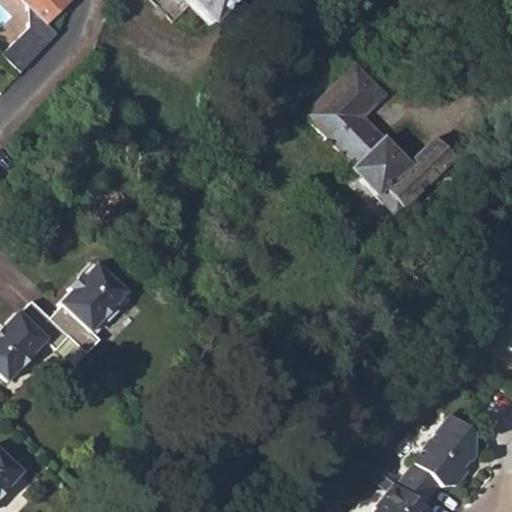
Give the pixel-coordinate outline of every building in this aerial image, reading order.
[(18,0),(42,24),(65,2),(63,0),(18,0)] [(182,0),(207,26),(234,0),(182,0)] [(474,81),(503,78),(499,46),(471,49),(474,81)] [(370,128),(360,118),(382,97),(353,67),(302,116),(352,167),(348,171),(374,198),(382,191),(400,210),(452,159),(432,139),(406,165),(381,139),(378,143),(367,132),(370,128)] [(367,132),(378,143),(381,139),(370,128),(367,132)] [(374,198),(393,217),(400,210),(382,191),(374,198)] [(90,332),(123,296),(93,266),(80,279),(78,277),(66,290),(68,292),(58,304),(60,306),(45,322),(65,340),(83,356),(99,341),(90,332)] [(0,380),(4,385),(43,343),(53,352),(55,351),(65,340),(45,322),(27,304),(16,316),(13,313),(0,327),(0,380)] [(83,356),(65,340),(55,351),(73,368),(83,356)] [(474,457),(470,437),(446,417),(408,463),(410,465),(393,486),(418,507),(435,486),(439,488),(454,488),(465,473),(462,471),(474,457)] [(0,502),(22,479),(24,477),(0,454),(0,502)] [(424,511),(418,507),(393,486),(391,484),(372,507),(374,509),(371,511),(424,511)]
